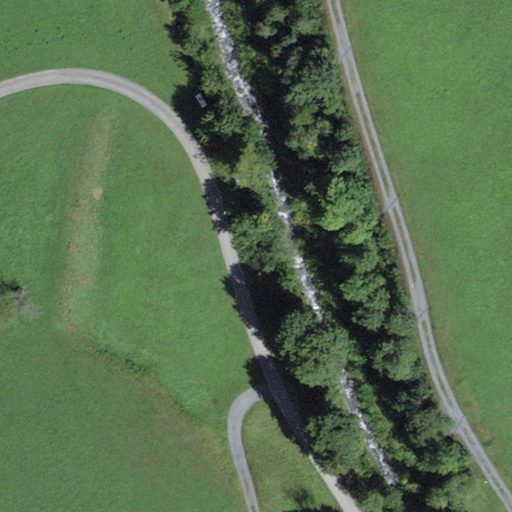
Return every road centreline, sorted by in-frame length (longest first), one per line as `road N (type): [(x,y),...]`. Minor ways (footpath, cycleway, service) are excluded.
road 1 (track): [(358,511),(299,441),(197,157),(123,90),(45,89),(0,107)]
road 2 (track): [(511,502),(445,397),(331,0)]
road 3 (track): [(282,393),(257,399),(240,425),(257,511)]
